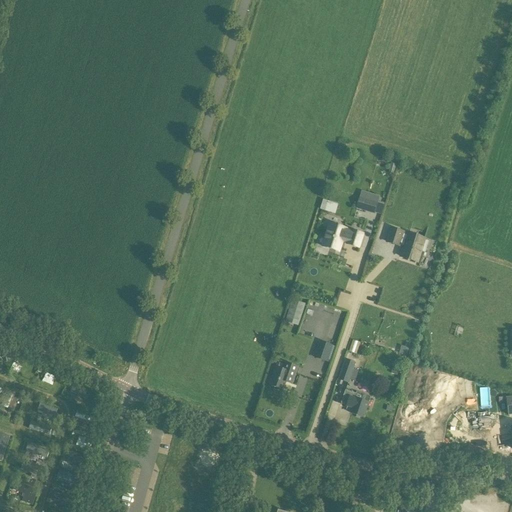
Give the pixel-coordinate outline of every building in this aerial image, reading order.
[(361,191),(356,209),(374,214),(380,196),(361,191)] [(364,234),(352,230),(347,229),(330,223),(326,235),(329,236),(326,247),(340,251),(344,239),(348,240),(347,243),(359,247),(364,234)] [(418,262),(426,240),(409,234),(408,236),(404,234),(404,232),(392,229),(388,242),(400,246),(401,243),(405,245),(402,257),(418,262)] [(305,304),(292,300),(287,318),(300,322),(305,304)] [(320,341),(314,358),(327,362),(333,345),(320,341)] [(356,355),(360,343),(353,341),(349,352),(356,355)] [(286,347),(283,354),(297,359),(299,352),(286,347)] [(397,375),(402,361),(396,359),(391,373),(397,375)] [(339,379),(349,382),(355,363),(346,360),(339,379)] [(293,382),(297,367),(285,363),(282,370),(276,368),(272,378),(270,378),(269,383),(270,383),(270,385),(283,389),(286,380),(293,382)] [(312,386),(315,375),(316,375),(318,369),(307,365),(301,383),(312,386)] [(363,418),(368,403),(354,398),(356,394),(346,390),(341,403),(347,405),(346,406),(353,408),(351,413),(363,418)] [(73,410),(70,415),(80,419),(82,413),(73,410)] [(484,431),(465,431),(465,453),(485,452),(484,431)] [(0,432),(0,461),(2,462),(11,436),(0,432)] [(85,447),(86,437),(76,436),(75,447),(85,447)] [(61,457),(69,461),(72,454),(64,451),(61,457)] [(78,469),(76,475),(83,477),(85,472),(78,469)] [(67,477),(63,485),(71,488),(74,480),(67,477)] [(25,494),(22,502),(33,506),(35,498),(25,494)] [(71,502),(69,510),(75,511),(77,504),(71,502)]
